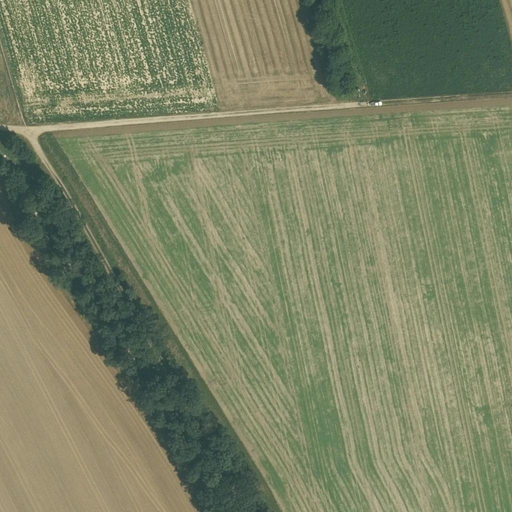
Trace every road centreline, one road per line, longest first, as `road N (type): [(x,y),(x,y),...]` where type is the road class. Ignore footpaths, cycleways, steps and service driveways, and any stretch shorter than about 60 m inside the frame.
road 1 (track): [(252,511),(23,126),(0,44)]
road 2 (track): [(0,126),(511,100)]
